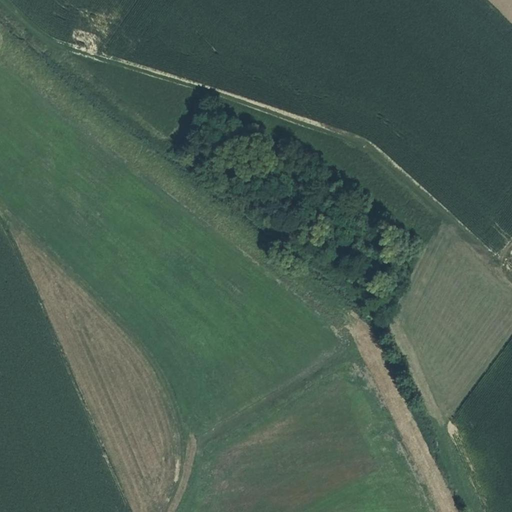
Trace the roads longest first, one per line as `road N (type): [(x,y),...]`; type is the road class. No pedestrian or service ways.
road 1 (track): [(511,263),(204,0)]
road 2 (track): [(0,216),(141,354),(165,390),(179,464),(164,511)]
